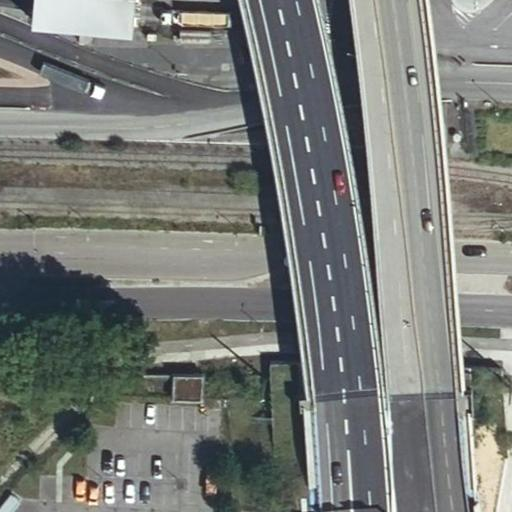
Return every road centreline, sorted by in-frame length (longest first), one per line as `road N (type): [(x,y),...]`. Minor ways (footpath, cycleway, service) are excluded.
road 1 (trunk): [(435,511),(386,0)]
road 2 (secondary): [(511,258),(0,246)]
road 3 (secondary): [(0,307),(511,309)]
road 4 (trunk): [(289,0),(337,242),(356,421)]
